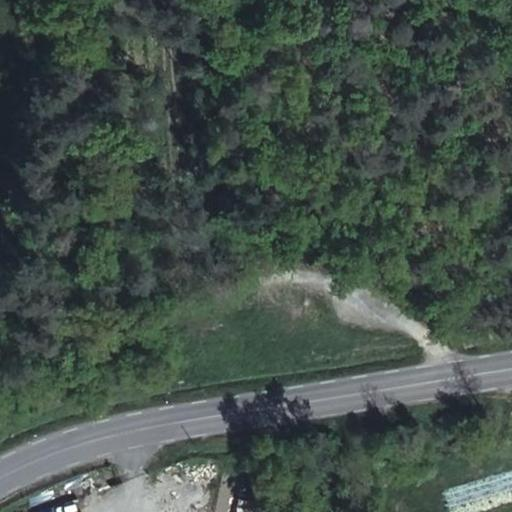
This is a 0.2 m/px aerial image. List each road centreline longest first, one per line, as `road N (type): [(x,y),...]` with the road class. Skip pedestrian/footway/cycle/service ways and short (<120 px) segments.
road 1 (secondary): [(0,481),(92,443),(511,369)]
road 2 (track): [(149,0),(149,154),(130,213),(151,305),(160,429)]
